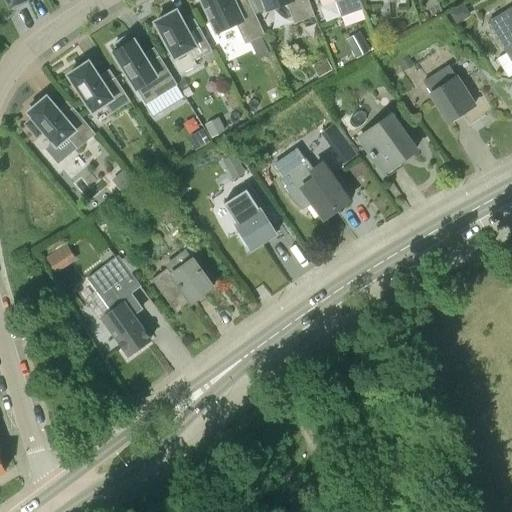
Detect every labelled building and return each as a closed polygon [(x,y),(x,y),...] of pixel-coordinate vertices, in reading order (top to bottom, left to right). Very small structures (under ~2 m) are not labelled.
[(5,0),(10,8),(12,7),(13,9),(27,3),(26,0),(5,0)] [(200,0),(216,34),(235,25),(245,45),(250,42),(261,37),(264,36),(247,0),(200,0)] [(261,0),(266,11),(286,4),(294,24),(295,24),(312,18),(314,17),(307,0),(261,0)] [(362,9),(358,0),(335,0),(341,17),(362,9)] [(449,13),(456,25),(471,16),(464,4),(449,13)] [(511,59),(511,8),(489,22),(511,59)] [(199,27),(188,33),(183,25),(176,12),(155,23),(174,59),(186,52),(192,62),(204,56),(212,51),(199,27)] [(347,39),(357,58),(370,51),(360,32),(347,39)] [(250,42),(258,59),(269,54),(261,37),(250,42)] [(147,63),(133,40),(128,43),(125,38),(113,45),(117,50),(112,53),(145,105),(177,86),(159,56),(147,63)] [(208,63),(216,58),(212,51),(204,56),(208,63)] [(409,56),(398,62),(404,72),(414,66),(409,56)] [(110,115),(130,102),(114,78),(103,85),(88,63),(68,76),(92,113),(104,105),(110,115)] [(449,66),(423,82),(449,121),(474,105),(449,66)] [(58,164),(75,149),(76,151),(94,136),(71,109),(62,116),(46,98),(41,102),(39,99),(30,106),(32,109),(27,113),(32,118),(24,125),(36,139),(43,132),(52,142),(45,149),(58,164)] [(391,115),(359,138),(384,172),(416,150),(391,115)] [(226,130),(218,116),(204,124),(212,138),(226,130)] [(187,137),(195,151),(210,142),(202,129),(187,137)] [(334,150),(345,164),(357,155),(346,141),(334,150)] [(323,164),(314,170),(306,158),(305,159),(298,148),(272,165),(280,176),(282,184),(287,193),(294,201),(302,209),(313,202),(324,218),(349,201),(330,174),(323,164)] [(239,159),(235,152),(218,162),(223,169),(239,159)] [(160,156),(152,161),(159,171),(167,165),(160,156)] [(112,180),(122,191),(132,182),(123,171),(112,180)] [(237,234),(248,251),(275,233),(268,221),(277,215),(262,192),(259,194),(245,172),(231,180),(233,184),(218,195),(242,232),(237,234)] [(115,227),(110,218),(99,224),(103,233),(115,227)] [(57,274),(64,269),(54,253),(47,258),(57,274)] [(112,311),(102,318),(128,355),(151,339),(133,315),(142,309),(131,293),(141,285),(119,255),(88,279),(112,311)] [(168,301),(174,296),(184,308),(213,287),(193,259),(172,275),(168,269),(153,280),(168,301)]
